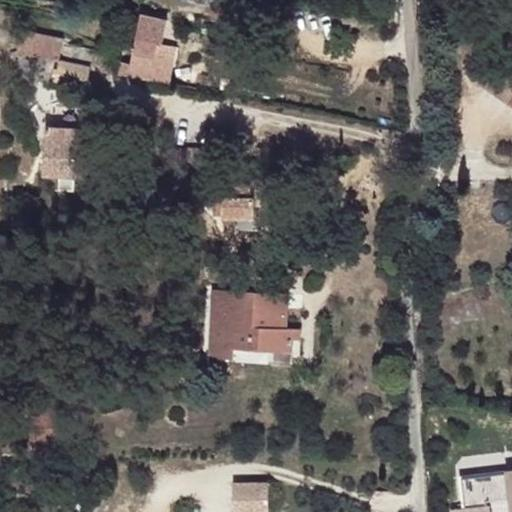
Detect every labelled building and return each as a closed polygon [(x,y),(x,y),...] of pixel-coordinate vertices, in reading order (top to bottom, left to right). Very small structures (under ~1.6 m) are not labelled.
[(65,37),(22,28),(17,51),(32,55),(59,60),(65,37)] [(149,79),(157,41),(136,37),(131,63),(122,61),(120,73),(132,76),(149,79)] [(158,81),(166,43),(157,41),(149,79),(158,81)] [(91,66),(59,60),(54,82),(86,88),(91,66)] [(511,99),(511,70),(500,62),(484,86),(509,104),(511,99)] [(88,128),(47,125),(44,173),(60,174),(75,174),(76,174),(77,161),(86,162),(88,128)] [(212,147),(170,148),(172,192),(199,184),(213,177),(212,147)] [(75,174),(60,174),(60,188),(74,188),(75,174)] [(223,215),(223,217),(254,218),(255,197),(223,197),(223,215)] [(274,292),(275,276),(255,275),(254,291),(213,289),(210,356),(234,357),(234,347),(277,349),(293,350),(294,339),(295,328),(287,328),(289,293),(274,292)] [(277,349),(234,347),(234,357),(276,359),(277,349)] [(56,405),(29,406),(30,448),(73,447),(72,418),(56,416),(56,405)] [(511,467),(460,477),(465,506),(455,508),(455,511),(488,511),(486,499),(511,495),(511,496),(511,467)] [(268,511),(269,482),(233,483),(233,511),(268,511)]
